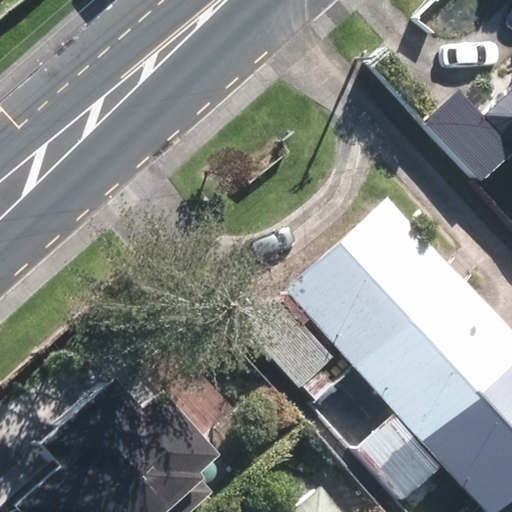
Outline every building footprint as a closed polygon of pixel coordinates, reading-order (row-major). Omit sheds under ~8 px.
[(508,146),(450,85),(419,115),(477,176),(508,146)] [(511,95),(489,118),(511,141),(511,95)] [(382,200),(287,284),(352,359),(448,275),(382,200)] [(511,347),(455,283),(359,368),(476,501),(511,470),(511,347)] [(131,385),(0,502),(0,511),(138,511),(198,459),(131,385)] [(322,511),(307,494),(286,511),(322,511)]
